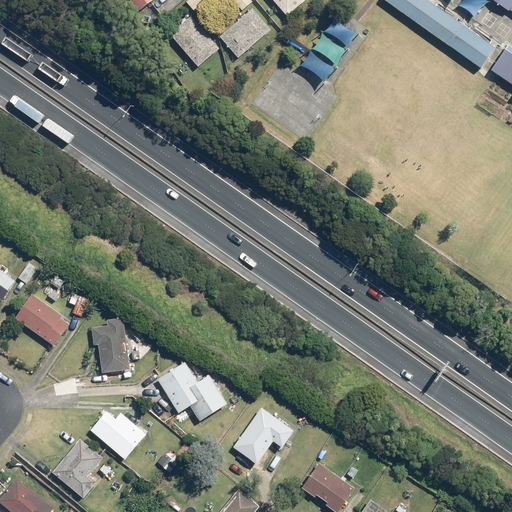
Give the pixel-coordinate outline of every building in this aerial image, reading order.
[(147,0),(127,0),(134,9),(147,0)] [(188,0),(185,3),(195,14),(210,0),(188,0)] [(250,0),(232,0),(243,12),(253,3),(250,0)] [(274,0),(286,14),(303,0),(274,0)] [(494,52),(422,0),(382,0),(380,3),(478,74),(494,52)] [(511,0),(496,0),(511,10),(511,0)] [(221,36),(238,56),(269,30),(251,10),(221,36)] [(215,48),(191,18),(171,33),(196,64),(215,48)] [(511,52),(509,50),(496,72),(511,82),(511,96),(509,101),(511,102),(511,52)] [(30,262),(18,277),(27,284),(38,269),(30,262)] [(0,305),(16,282),(0,271),(0,305)] [(48,284),(41,293),(56,304),(62,295),(48,284)] [(33,295),(16,319),(53,345),(70,321),(33,295)] [(89,299),(71,295),(68,304),(75,306),(72,315),(84,318),(89,299)] [(109,326),(92,328),(94,345),(99,345),(102,374),(130,371),(126,337),(123,319),(108,321),(109,326)] [(209,376),(198,383),(186,362),(158,379),(179,413),(190,406),(200,422),(227,405),(209,376)] [(113,406),(91,431),(125,460),(146,435),(113,406)] [(267,408),(234,446),(257,465),(275,444),(282,450),(296,433),(267,408)] [(80,440),(53,472),(83,499),(98,482),(89,474),(102,459),(80,440)] [(108,460),(99,470),(107,478),(116,468),(108,460)] [(352,464),(345,473),(354,481),(361,472),(352,464)] [(319,465),(304,487),(337,510),(352,488),(319,465)] [(18,481),(1,501),(13,511),(49,511),(51,510),(18,481)] [(240,494),(224,511),(251,511),(255,508),(240,494)] [(387,511),(371,501),(363,511),(387,511)] [(400,502),(393,510),(395,511),(406,511),(409,509),(400,502)]
